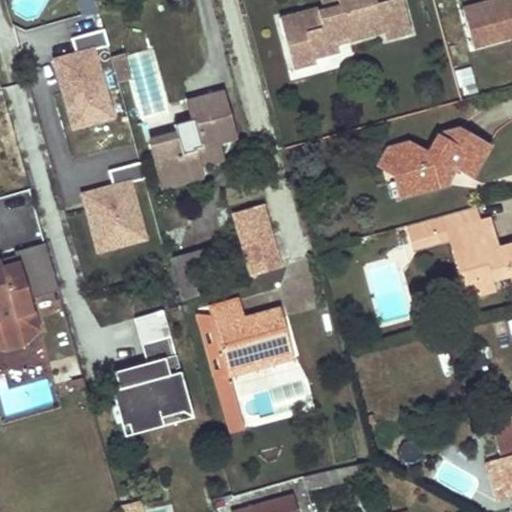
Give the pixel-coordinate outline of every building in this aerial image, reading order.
[(77,0),(82,15),(98,11),(95,0),(94,0),(77,0)] [(322,7),(279,19),(293,69),(316,63),(314,59),(339,52),(336,41),(347,37),(348,42),(383,32),(385,39),(411,32),(402,2),(378,9),(376,4),(375,0),(336,0),(339,6),(323,10),(322,7)] [(336,0),(319,0),(322,7),(323,10),(339,6),(336,0)] [(401,0),(389,0),(376,4),(378,9),(402,2),(401,0)] [(511,0),(498,0),(464,10),(474,47),(511,36),(511,0)] [(107,46),(103,30),(70,39),(74,53),(51,60),(71,131),(113,119),(94,50),(107,46)] [(122,60),(112,63),(117,82),(127,79),(122,60)] [(149,142),(162,188),(200,177),(197,167),(220,160),(216,143),(233,138),(221,94),(187,103),(191,119),(194,129),(175,135),(149,142)] [(173,124),(175,135),(194,129),(191,119),(173,124)] [(394,175),(398,187),(417,182),(420,191),(447,184),(444,174),(449,166),(456,170),(471,179),(490,146),(461,129),(438,135),(428,153),(411,142),(387,149),(394,175)] [(95,156),(96,141),(68,140),(68,155),(95,156)] [(378,166),(394,175),(387,149),(378,166)] [(144,179),(139,162),(107,171),(111,186),(80,194),(96,254),(147,240),(131,182),(144,179)] [(447,184),(456,170),(449,166),(444,174),(447,184)] [(417,182),(398,187),(400,197),(420,191),(417,182)] [(234,214),(239,233),(268,225),(263,206),(234,214)] [(511,283),(511,244),(498,249),(490,219),(478,222),(474,208),(429,220),(432,230),(437,235),(448,232),(450,241),(456,266),(467,264),(471,281),(472,286),(491,281),(510,276),(511,283)] [(415,250),(450,241),(448,232),(437,235),(432,230),(429,220),(409,225),(415,250)] [(251,276),(280,268),(268,225),(239,233),(251,276)] [(45,245),(15,253),(16,259),(1,263),(0,263),(0,342),(38,332),(29,301),(37,299),(35,293),(57,287),(45,245)] [(216,289),(204,249),(169,260),(180,300),(216,289)] [(471,281),(467,264),(456,266),(465,299),(494,291),(491,281),(472,286),(471,281)] [(35,293),(37,299),(58,293),(57,287),(35,293)] [(240,303),(209,312),(227,376),(294,358),(282,317),(246,327),(244,318),(240,303)] [(246,327),(282,317),(279,308),(244,318),(246,327)] [(38,332),(0,342),(0,349),(4,351),(23,345),(38,332)] [(129,435),(127,427),(148,421),(146,417),(175,410),(192,418),(170,336),(140,345),(146,363),(150,380),(118,390),(114,391),(112,398),(114,404),(108,405),(114,427),(120,425),(121,429),(123,437),(129,435)] [(146,363),(113,372),(118,390),(150,380),(146,363)] [(129,435),(192,418),(175,410),(146,417),(148,421),(127,427),(129,435)] [(511,414),(491,421),(502,459),(511,496),(511,414)] [(346,469),(303,479),(306,490),(314,488),(349,479),(346,469)] [(321,511),(314,488),(306,490),(312,511),(321,511)] [(215,511),(297,511),(293,497),(240,511),(236,511),(233,499),(232,496),(232,495),(213,500),(215,511)] [(125,506),(127,511),(131,511),(136,511),(133,503),(125,506)]
